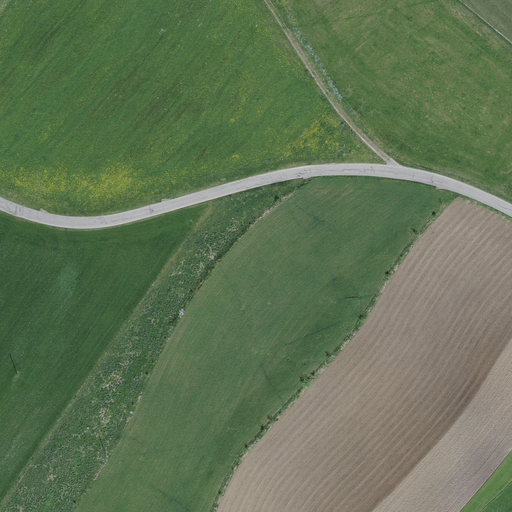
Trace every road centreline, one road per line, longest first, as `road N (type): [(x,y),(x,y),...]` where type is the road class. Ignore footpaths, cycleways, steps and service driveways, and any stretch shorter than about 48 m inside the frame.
road 1 (unclassified): [(0,204),(62,222),(95,222),(288,173),(351,169),(423,176),(511,211)]
road 2 (track): [(403,172),(342,114),(265,0)]
